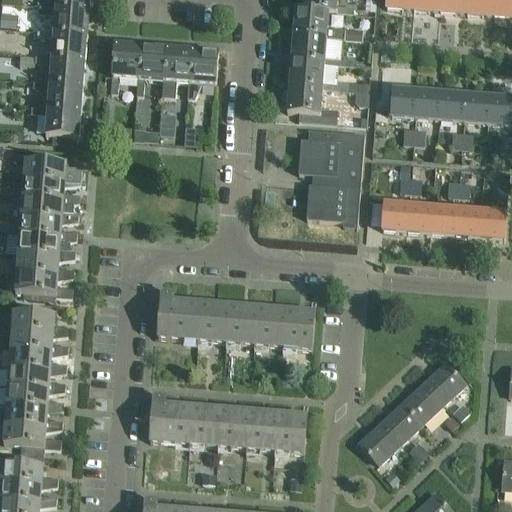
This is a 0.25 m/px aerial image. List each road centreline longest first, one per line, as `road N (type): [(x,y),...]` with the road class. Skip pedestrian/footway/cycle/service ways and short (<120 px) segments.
road 1 (residential): [(112,511),(132,255),(227,262)]
road 2 (residential): [(227,262),(248,0)]
road 3 (residential): [(323,511),(328,440),(351,391),(359,277)]
road 4 (residential): [(359,277),(511,289)]
road 5 (residential): [(227,262),(359,277)]
